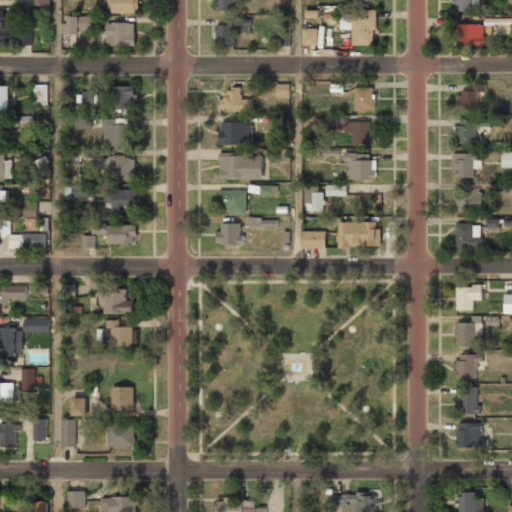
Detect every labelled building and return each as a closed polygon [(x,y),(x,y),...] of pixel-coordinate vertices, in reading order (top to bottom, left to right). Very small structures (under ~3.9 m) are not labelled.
[(136,13),(136,0),(112,0),(112,13),(136,13)] [(216,0),(217,11),(242,10),(241,0),(216,0)] [(454,0),(455,11),(479,11),(479,0),(454,0)] [(353,45),(375,45),(375,10),(352,10),(352,14),(340,14),(340,29),(353,29),(353,45)] [(0,11),(0,43),(32,44),(32,28),(6,27),(6,11),(0,11)] [(64,16),(64,35),(66,35),(66,43),(79,43),(79,30),(94,30),(94,15),(64,16)] [(511,33),(511,18),(494,18),(494,28),(501,28),(501,34),(511,33)] [(251,33),(251,20),(234,20),(234,24),(216,24),(216,45),(236,45),(236,33),(251,33)] [(135,45),(135,22),(107,23),(107,46),(135,45)] [(459,44),(486,45),(486,24),(460,24),(459,44)] [(290,45),(290,26),(276,26),(276,45),(290,45)] [(317,28),(302,28),(303,45),(318,45),(317,28)] [(290,83),(277,83),(277,97),(290,98),(290,83)] [(48,84),(35,84),(35,104),(48,104),(48,84)] [(485,84),(473,84),(473,90),(458,91),(458,110),(477,110),(477,92),(485,92),(485,84)] [(0,111),(9,111),(8,86),(0,85),(0,111)] [(135,85),(112,86),(113,109),(136,108),(135,85)] [(375,110),(374,87),(355,87),(355,110),(375,110)] [(220,98),(220,111),(252,110),(252,99),(242,99),(241,88),(227,88),(227,98),(220,98)] [(82,105),(96,105),(96,92),(82,91),(82,105)] [(289,117),(274,116),(274,130),(289,130),(289,117)] [(20,127),(20,117),(3,117),(3,125),(0,124),(0,146),(5,146),(5,127),(20,127)] [(92,117),(76,117),(76,128),(91,129),(92,117)] [(103,119),(104,146),(128,146),(128,118),(103,119)] [(328,118),(314,118),(313,130),(327,131),(328,118)] [(456,120),(455,143),(479,144),(480,127),(490,127),(490,121),(456,120)] [(374,144),(374,121),(345,122),(345,132),(352,132),(353,144),(374,144)] [(220,122),(220,144),(252,145),(253,122),(220,122)] [(511,167),(511,151),(503,151),(502,167),(511,167)] [(6,153),(0,152),(0,179),(12,180),(12,160),(6,160),(6,153)] [(220,179),(263,179),(263,153),(219,153),(220,179)] [(346,179),(376,179),(376,160),(370,160),(370,153),(346,153),(346,179)] [(479,153),(453,153),(453,176),(474,177),(474,168),(479,168),(479,153)] [(109,156),(109,180),(135,179),(135,156),(109,156)] [(41,176),(52,172),(45,157),(34,161),(41,176)] [(73,183),(72,197),(99,197),(99,184),(73,183)] [(326,185),(327,196),(347,195),(347,184),(326,185)] [(278,195),(278,185),(260,185),(259,194),(278,195)] [(112,212),(135,212),(135,189),(105,189),(105,203),(112,203),(112,212)] [(457,211),(489,212),(489,196),(481,196),(481,189),(457,189),(457,211)] [(245,214),(246,190),(218,190),(218,209),(229,209),(229,214),(245,214)] [(305,203),(312,203),(312,211),(324,211),(324,191),(305,192),(305,203)] [(37,200),(23,200),(24,216),(38,216),(37,200)] [(247,226),(262,226),(262,217),(247,217),(247,226)] [(0,235),(12,235),(11,218),(0,218),(0,235)] [(499,228),(499,219),(487,218),(486,227),(499,228)] [(338,246),(380,247),(380,221),(339,221),(338,246)] [(243,223),(219,223),(218,244),(242,245),(243,223)] [(456,224),(457,247),(482,247),(481,223),(456,224)] [(136,224),(93,225),(93,234),(109,234),(109,244),(136,243),(136,224)] [(326,247),(326,231),(303,231),(303,247),(326,247)] [(46,233),(10,234),(10,248),(47,248),(46,233)] [(83,248),(95,247),(95,235),(83,235),(83,248)] [(76,284),(65,284),(66,298),(76,297),(76,284)] [(27,285),(9,285),(9,291),(0,290),(0,302),(10,303),(10,298),(27,298),(27,285)] [(457,310),(474,310),(473,300),(482,300),(482,286),(457,286),(457,310)] [(101,315),(134,314),(133,300),(126,300),(125,289),(101,290),(101,315)] [(472,322),(456,322),(457,346),(474,346),(474,328),(482,328),(482,315),(472,315),(472,322)] [(25,319),(25,332),(50,332),(50,318),(25,319)] [(133,346),(133,326),(120,327),(119,320),(104,320),(104,346),(133,346)] [(24,355),(24,327),(0,326),(0,344),(2,345),(2,355),(24,355)] [(455,356),(456,379),(476,378),(476,362),(482,361),(482,355),(455,356)] [(36,368),(22,368),(22,389),(36,389),(36,368)] [(0,402),(14,403),(14,383),(0,382),(0,402)] [(134,386),(112,387),(112,410),(134,409),(134,386)] [(460,387),(461,414),(479,413),(478,387),(460,387)] [(87,398),(72,398),(73,416),(87,416),(87,398)] [(47,418),(34,418),(34,440),(47,440),(47,418)] [(64,446),(76,446),(76,419),(63,419),(64,446)] [(458,447),(487,447),(487,439),(483,439),(482,422),(457,423),(458,447)] [(108,447),(135,446),(135,423),(108,423),(108,447)] [(86,490),(68,491),(68,507),(86,507),(86,490)] [(476,491),(458,492),(458,511),(484,511),(484,497),(476,498),(476,491)] [(375,511),(375,510),(381,510),(381,496),(378,496),(378,492),(334,492),(334,507),(342,507),(341,511),(375,511)] [(137,511),(138,496),(101,497),(100,511),(137,511)] [(265,511),(266,507),(256,507),(256,500),(217,499),(217,511),(225,511),(224,511),(265,511)] [(38,511),(47,511),(47,501),(38,501),(38,511)]
